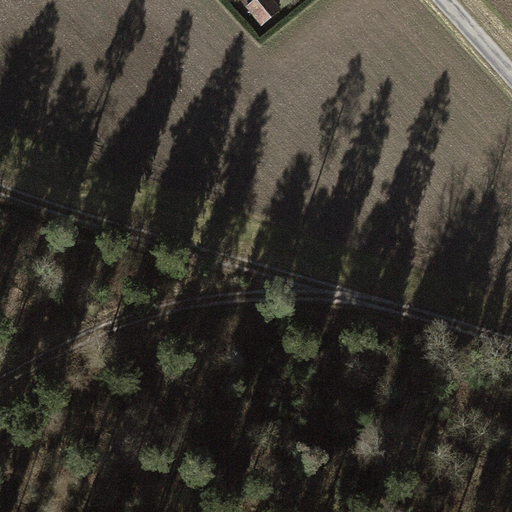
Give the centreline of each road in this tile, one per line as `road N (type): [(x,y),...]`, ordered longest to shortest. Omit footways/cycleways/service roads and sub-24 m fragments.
road 1 (track): [(0,384),(179,303),(346,298),(511,344)]
road 2 (track): [(346,298),(0,189)]
